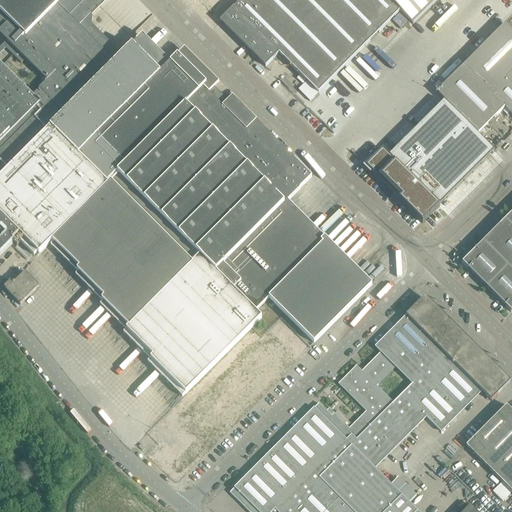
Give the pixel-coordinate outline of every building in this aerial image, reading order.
[(115,62),(79,27),(105,0),(86,0),(85,2),(82,0),(0,0),(0,29),(1,30),(0,31),(0,35),(7,43),(25,61),(46,82),(39,89),(56,105),(64,114),(68,110),(115,62)] [(226,15),(234,7),(227,0),(214,0),(213,1),(226,15)] [(318,93),(400,12),(387,0),(241,0),(234,8),(233,8),(220,21),(265,67),(279,54),(318,93)] [(388,0),(413,24),(437,0),(388,0)] [(219,22),(226,15),(213,1),(205,9),(219,22)] [(437,93),(449,106),(477,134),(504,107),(511,114),(511,31),(505,24),(437,93)] [(56,122),(49,128),(78,157),(179,55),(178,54),(176,56),(148,29),(115,62),(68,110),(64,114),(56,122)] [(0,55),(6,50),(21,65),(25,61),(7,43),(0,49),(0,55)] [(160,74),(78,157),(105,184),(116,173),(200,256),(256,312),(269,299),(314,343),(314,344),(367,291),(370,287),(371,286),(372,286),(371,285),(327,241),(287,202),(312,177),(309,174),(296,161),(290,167),(288,166),(278,163),(279,158),(269,155),(271,149),(261,147),(262,140),(252,138),(254,132),(243,129),(245,123),(235,121),(236,114),(226,112),(229,102),(228,102),(214,88),(210,93),(210,90),(203,88),(201,86),(202,81),(193,78),(194,73),(185,70),(186,65),(177,63),(174,60),(171,63),(160,74)] [(56,105),(39,89),(39,90),(33,96),(0,63),(0,178),(49,128),(56,122),(64,114),(56,105)] [(384,150),(367,167),(401,201),(423,223),(494,152),(477,134),(445,103),(390,157),(384,150)] [(49,128),(0,178),(0,214),(0,215),(21,235),(13,242),(14,243),(17,246),(21,242),(34,255),(37,252),(39,254),(49,244),(47,242),(105,184),(78,157),(49,128)] [(49,244),(52,247),(76,272),(77,271),(78,273),(75,276),(101,301),(102,301),(103,302),(100,305),(126,331),(200,256),(116,173),(105,184),(47,242),(49,244)] [(0,255),(13,242),(21,235),(0,215),(0,255)] [(511,313),(511,312),(511,227),(505,220),(476,249),(475,249),(475,250),(462,263),(468,269),(467,270),(468,270),(469,270),(483,284),(487,288),(490,291),(505,306),(504,307),(505,307),(505,306),(511,313)] [(148,363),(151,366),(183,398),(186,395),(263,318),(256,312),(200,256),(126,331),(123,333),(151,361),(148,363)] [(4,287),(4,288),(9,293),(9,294),(20,305),(39,286),(26,273),(25,273),(20,277),(16,282),(13,279),(4,287)] [(424,297),(406,316),(405,316),(406,317),(481,392),(491,402),(510,382),(424,297)] [(314,409),(254,468),(230,493),(248,511),(382,511),(400,494),(391,485),(375,469),(426,417),(441,432),(481,392),(406,317),(375,347),(381,352),(396,368),(412,383),(393,402),(377,386),(362,371),(356,366),(338,384),(366,412),(349,429),(334,414),(331,416),(327,411),(322,416),(314,409)] [(197,448),(205,455),(278,383),(270,375),(276,369),(278,371),(284,366),(281,363),(288,357),(268,337),(184,422),(203,442),(197,448)] [(377,386),(396,368),(381,352),(362,371),(377,386)] [(327,411),(319,404),(314,409),(322,416),(327,411)] [(501,411),(466,446),(511,492),(511,411),(509,408),(507,406),(506,406),(501,411)] [(391,485),(400,494),(409,503),(416,496),(398,478),(391,485)] [(409,503),(400,494),(382,511),(415,511),(417,511),(409,503)]
